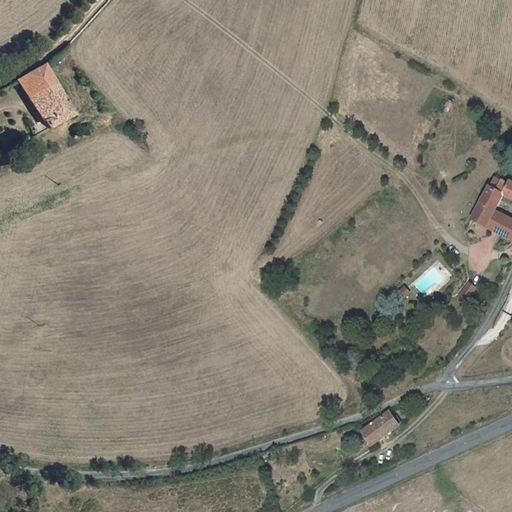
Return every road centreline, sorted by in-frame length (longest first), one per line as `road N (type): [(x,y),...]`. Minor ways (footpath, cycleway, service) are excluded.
road 1 (unclassified): [(0,467),(90,476),(173,471),(449,387)]
road 2 (track): [(188,0),(402,174),(449,240),(485,256),(511,249)]
road 3 (tertiary): [(317,511),(511,421)]
road 4 (track): [(320,510),(319,490),(384,454),(449,387)]
road 5 (unclassified): [(104,0),(44,59),(0,83)]
road 6 (residential): [(449,387),(511,274)]
